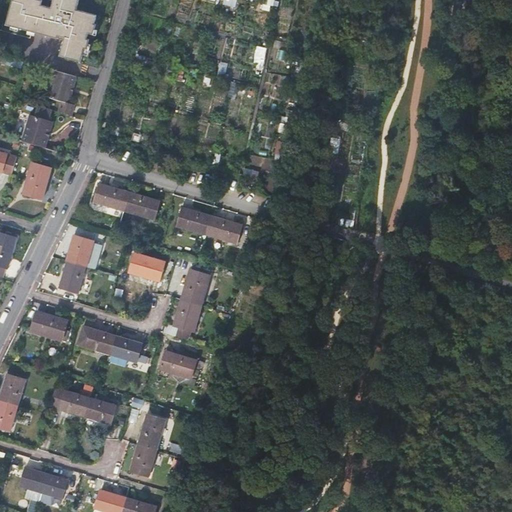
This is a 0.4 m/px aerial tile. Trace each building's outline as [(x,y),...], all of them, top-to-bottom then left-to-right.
[(65,36),(60,55),(82,62),(86,48),(89,49),(91,39),(89,38),(90,33),(94,34),(97,24),(96,23),(98,14),(78,8),(79,0),(54,0),(52,7),(41,5),(42,0),(41,0),(11,0),(5,24),(58,38),(59,35),(65,36)] [(254,56),(264,58),(267,48),(257,46),(254,56)] [(219,63),(218,74),(225,74),(227,63),(219,63)] [(69,103),(76,76),(53,70),(46,96),(62,101),(60,111),(72,115),(75,105),(69,103)] [(21,141),(45,148),(52,122),(47,121),(50,109),(37,105),(33,117),(28,115),(21,141)] [(330,153),(339,154),(340,139),(332,138),(330,153)] [(0,171),(12,174),(17,156),(0,151),(0,171)] [(51,169),(32,163),(24,192),(43,197),(51,169)] [(124,210),(130,192),(100,182),(94,201),(124,210)] [(160,201),(130,192),(124,210),(154,219),(160,201)] [(177,226),(208,235),(213,215),(182,206),(177,226)] [(208,235),(238,243),(243,223),(213,215),(208,235)] [(238,243),(249,247),(255,227),(243,223),(238,243)] [(0,275),(3,277),(6,267),(8,267),(16,237),(0,232),(0,275)] [(101,251),(92,248),(94,241),(75,235),(67,261),(87,266),(96,269),(101,251)] [(165,262),(136,253),(131,272),(160,281),(165,262)] [(87,266),(67,261),(60,286),(79,292),(87,266)] [(182,300),(201,305),(210,275),(191,269),(182,300)] [(194,330),(201,305),(182,300),(175,324),(192,329),(194,330)] [(67,320),(37,311),(32,331),(66,341),(69,332),(64,330),(67,320)] [(164,332),(189,339),(192,329),(175,324),(167,322),(164,332)] [(76,344),(111,355),(117,335),(81,324),(76,344)] [(118,335),(117,335),(111,355),(136,362),(142,343),(118,335)] [(195,380),(201,361),(197,359),(166,350),(160,369),(195,380)] [(0,395),(0,398),(18,405),(26,380),(7,374),(0,395)] [(91,397),(94,386),(84,383),(81,395),(91,397)] [(50,406),(85,416),(91,397),(81,395),(55,387),(50,406)] [(91,397),(85,416),(109,423),(115,405),(91,397)] [(0,426),(11,430),(18,405),(0,398),(0,426)] [(137,445),(156,450),(165,420),(146,414),(137,445)] [(149,476),(156,450),(137,445),(130,470),(149,476)] [(47,473),(26,467),(21,485),(28,488),(41,492),(47,473)] [(47,473),(41,492),(61,498),(67,479),(47,473)] [(39,500),(41,492),(28,488),(26,496),(39,500)] [(95,508),(109,511),(121,511),(126,496),(100,489),(95,508)] [(126,496),(121,511),(153,511),(155,505),(126,496)]
